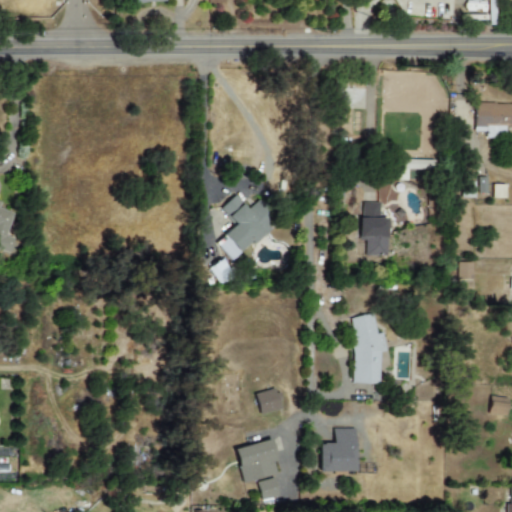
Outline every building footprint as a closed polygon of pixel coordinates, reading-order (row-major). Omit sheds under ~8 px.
[(511,104),(472,103),(471,132),(483,132),(483,138),(502,138),(503,128),(511,127),(511,104)] [(490,198),(502,198),(502,185),(490,185),(490,198)] [(257,199),(246,209),(233,195),(218,209),(233,226),(214,244),(228,260),(253,238),(256,241),(270,229),(264,222),(271,216),(257,199)] [(378,203),(359,203),(358,241),(363,241),(363,255),(384,256),(385,219),(378,219),(378,203)] [(0,250),(10,254),(13,244),(13,240),(4,237),(11,213),(0,210),(0,250)] [(470,280),(470,262),(456,263),(456,280),(470,280)] [(377,352),(381,352),(381,334),(371,334),(371,316),(350,316),(349,384),(376,384),(377,352)] [(252,394),(258,416),(280,409),(274,388),(252,394)] [(504,415),(505,398),(487,398),(486,415),(504,415)] [(316,473),(353,472),(352,428),(330,428),(330,444),(315,444),(316,473)] [(240,483),(277,473),(267,439),(231,449),(240,483)] [(258,501),(276,496),(271,478),(253,482),(258,501)]
